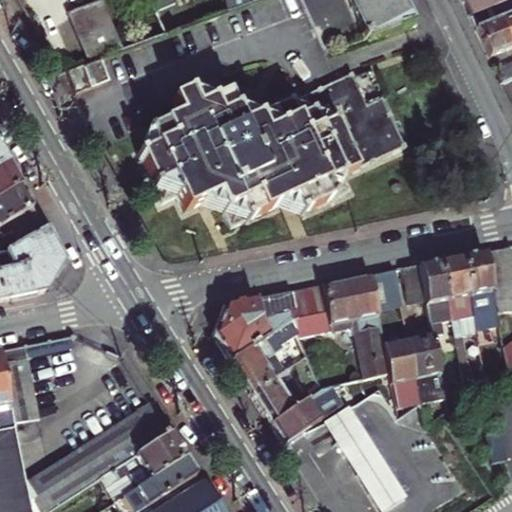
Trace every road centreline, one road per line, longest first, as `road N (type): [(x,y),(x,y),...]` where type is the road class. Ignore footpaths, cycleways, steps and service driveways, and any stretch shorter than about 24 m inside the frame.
road 1 (residential): [(135,299),(511,221)]
road 2 (tertiary): [(135,299),(0,64)]
road 3 (tertiary): [(271,511),(135,299)]
road 4 (residential): [(511,158),(439,0)]
road 5 (residential): [(135,299),(0,326)]
